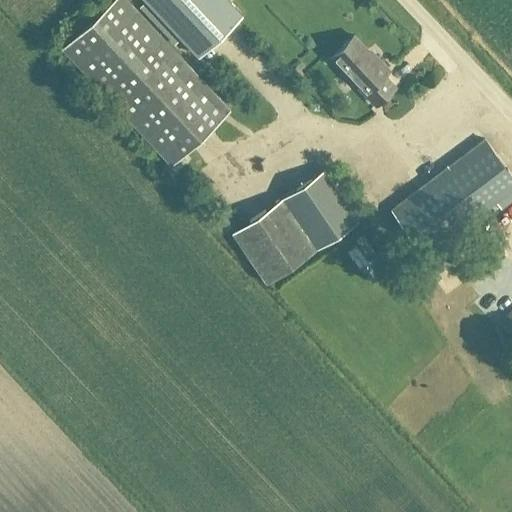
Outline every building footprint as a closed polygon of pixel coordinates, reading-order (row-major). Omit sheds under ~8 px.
[(230,109),(127,0),(112,0),(62,47),(171,164),(230,109)] [(198,56),(242,15),(227,0),(145,0),(147,1),(140,8),(175,45),(182,38),(198,56)] [(376,105),(395,87),(384,75),(389,71),(376,58),(375,59),(353,37),(331,58),(376,105)] [(252,137),(258,148),(280,136),(274,125),(252,137)] [(449,239),(511,191),(511,174),(486,140),(393,210),(439,272),(461,256),(449,239)] [(266,282),(358,220),(356,218),(323,169),(232,231),(266,282)] [(511,327),(511,310),(503,319),(511,327)]
